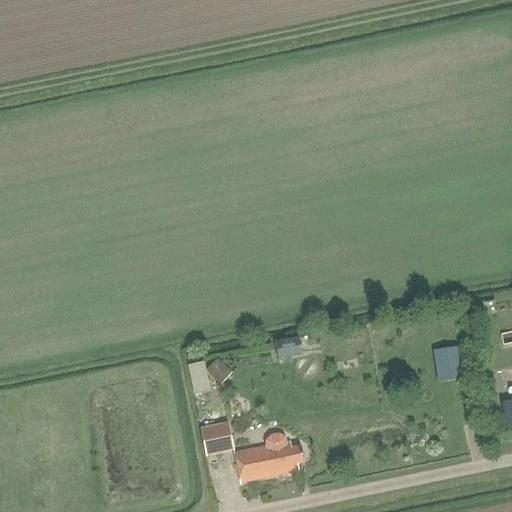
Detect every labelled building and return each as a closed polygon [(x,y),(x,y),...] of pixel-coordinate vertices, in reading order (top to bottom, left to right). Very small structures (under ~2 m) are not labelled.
[(278,363),(301,359),(298,342),(274,346),(278,363)] [(463,380),(458,348),(433,352),(438,384),(463,380)] [(227,374),(217,363),(206,374),(217,384),(227,374)] [(194,398),(207,395),(209,395),(203,366),(188,369),(194,398)] [(228,426),(201,431),(207,459),(234,454),(228,426)] [(267,449),(238,455),(244,482),(297,471),(296,464),(302,463),(299,449),(289,451),(288,444),(283,445),(282,441),(277,440),(271,441),(267,444),(267,449)]
